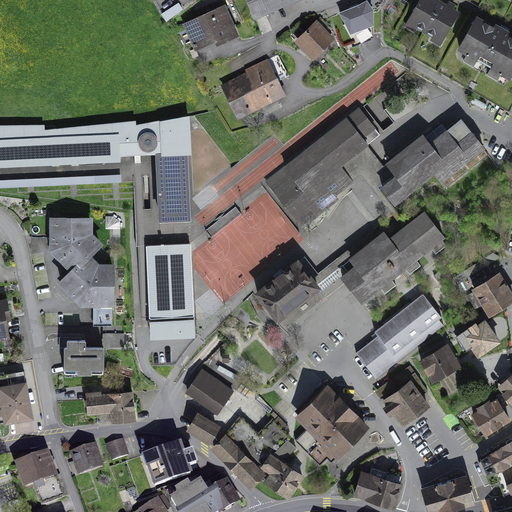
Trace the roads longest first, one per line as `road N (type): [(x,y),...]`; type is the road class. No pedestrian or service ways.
road 1 (residential): [(454,101),(456,88),(386,51),(330,92),(299,94),(283,84),(299,60),(269,49),(263,38)]
road 2 (residential): [(53,439),(147,427),(177,433),(204,447),(264,511)]
road 3 (residential): [(53,439),(19,242),(0,218)]
road 4 (unknown): [(169,389),(144,368),(138,258)]
